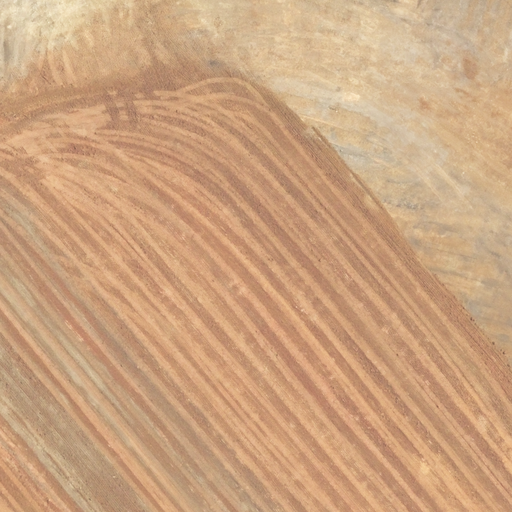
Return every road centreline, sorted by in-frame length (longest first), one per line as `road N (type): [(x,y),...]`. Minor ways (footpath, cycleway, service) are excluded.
road 1 (residential): [(0,419),(34,360),(52,302),(105,0)]
road 2 (unknown): [(511,317),(491,349),(433,511)]
